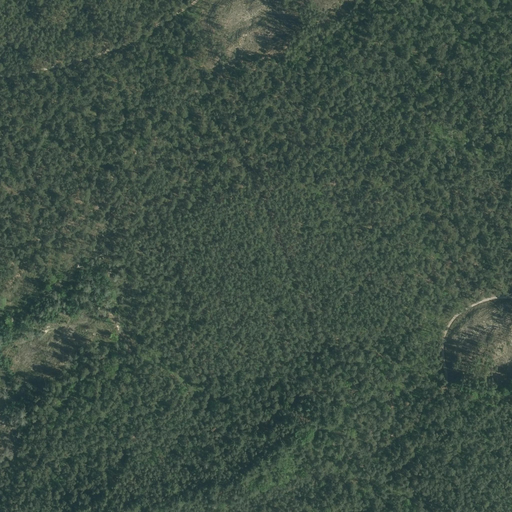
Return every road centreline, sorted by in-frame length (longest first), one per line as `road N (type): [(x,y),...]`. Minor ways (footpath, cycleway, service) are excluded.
road 1 (track): [(246,511),(411,424),(445,384),(441,340),(452,319),(511,296)]
road 2 (track): [(0,76),(87,58),(197,0)]
